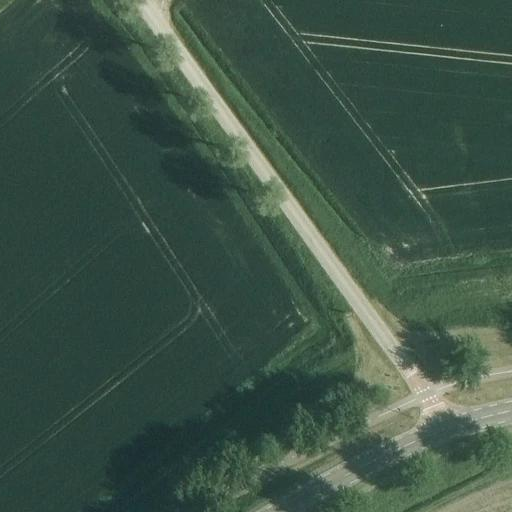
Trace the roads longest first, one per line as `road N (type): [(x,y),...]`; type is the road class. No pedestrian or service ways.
road 1 (unclassified): [(443,430),(383,337),(128,0)]
road 2 (secondary): [(443,430),(286,511)]
